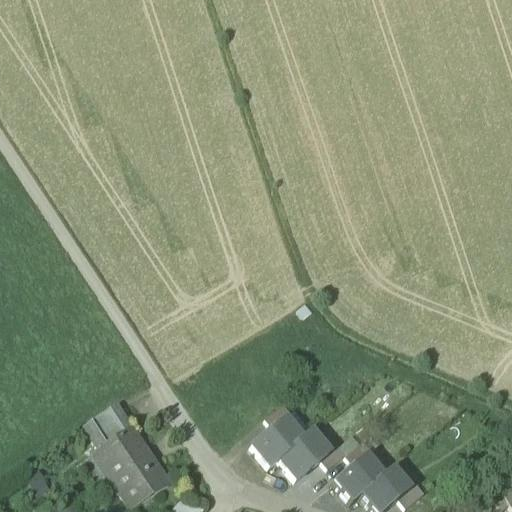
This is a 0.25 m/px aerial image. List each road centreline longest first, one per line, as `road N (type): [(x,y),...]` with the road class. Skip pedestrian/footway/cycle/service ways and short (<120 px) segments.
road 1 (track): [(0,131),(159,384)]
road 2 (residential): [(159,384),(231,488),(292,511)]
